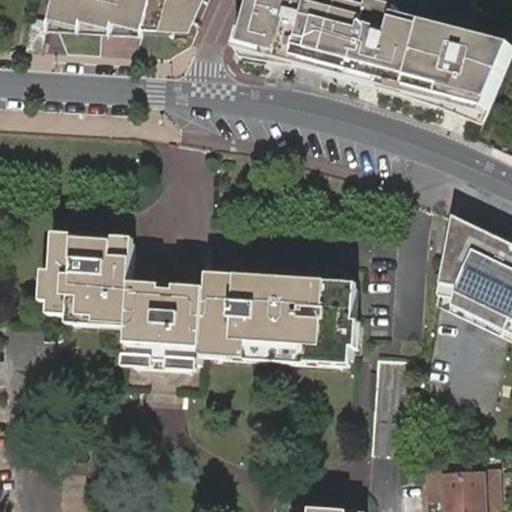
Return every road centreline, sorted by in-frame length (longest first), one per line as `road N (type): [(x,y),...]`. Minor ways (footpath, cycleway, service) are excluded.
road 1 (tertiary): [(0,87),(212,99),(309,114),(511,182)]
road 2 (unknown): [(37,511),(26,336)]
